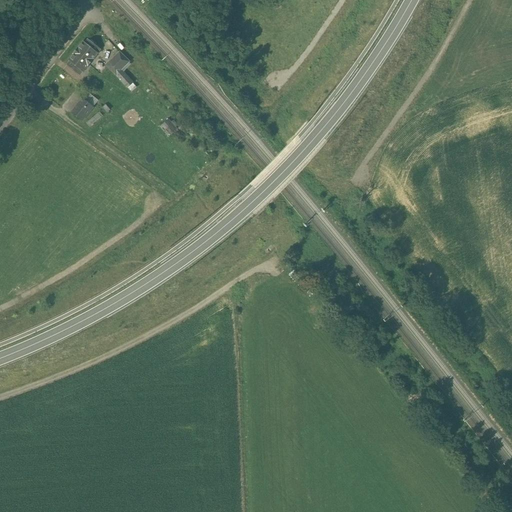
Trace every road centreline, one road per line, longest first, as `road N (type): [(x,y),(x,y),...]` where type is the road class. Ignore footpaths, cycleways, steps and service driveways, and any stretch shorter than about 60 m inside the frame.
road 1 (secondary): [(0,355),(73,322),(179,255),(314,128),(403,0)]
road 2 (unclassified): [(87,6),(0,128)]
